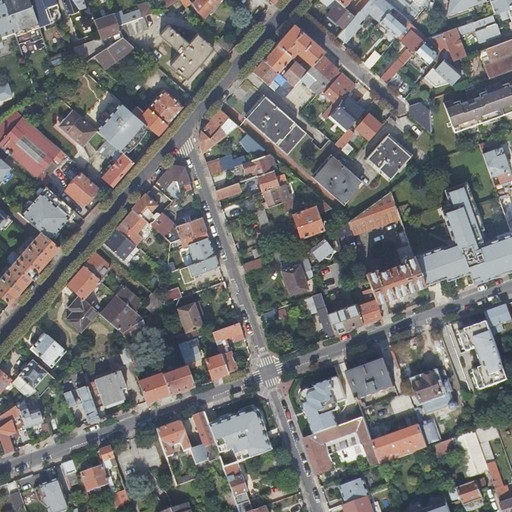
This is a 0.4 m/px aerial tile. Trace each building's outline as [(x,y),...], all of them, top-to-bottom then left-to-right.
[(0,0),(0,48),(4,47),(0,38),(14,33),(2,0),(0,0)] [(2,0),(14,33),(18,44),(29,40),(30,43),(43,38),(39,27),(29,0),(2,0)] [(29,0),(39,27),(62,19),(55,0),(29,0)] [(61,0),(66,14),(84,7),(81,0),(61,0)] [(138,9),(141,17),(143,16),(153,13),(152,8),(163,4),(161,0),(155,0),(155,2),(150,4),(147,1),(137,5),(138,9)] [(161,0),(163,4),(164,9),(177,0),(161,0)] [(195,0),(192,4),(199,9),(198,10),(205,16),(219,0),(195,0)] [(368,0),(359,0),(349,12),(354,16),(359,10),(368,0)] [(374,0),(366,10),(379,22),(389,11),(380,3),(382,1),(380,0),(377,0),(376,0),(374,0)] [(511,0),(449,0),(446,15),(484,1),(484,0),(488,0),(491,6),(494,14),(499,12),(500,12),(511,7),(511,0)] [(343,6),(337,1),(330,9),(326,14),(343,29),(354,16),(349,12),(343,6)] [(511,7),(500,12),(499,12),(502,19),(510,16),(511,21),(508,22),(511,28),(511,27),(511,7)] [(121,10),(113,13),(118,25),(141,17),(138,9),(122,15),(121,10)] [(354,16),(343,29),(335,38),(340,43),(343,40),(345,42),(366,18),(366,16),(359,10),(354,16)] [(389,11),(379,22),(393,34),(393,33),(397,36),(409,22),(396,11),(393,15),(389,11)] [(118,25),(113,13),(94,19),(101,39),(109,36),(110,39),(113,38),(112,35),(120,32),(118,25)] [(453,60),(454,60),(460,58),(465,56),(458,35),(474,29),(478,42),(499,34),(495,22),(494,22),(491,15),(488,16),(481,19),(442,33),(448,48),(451,56),(453,60)] [(141,17),(118,25),(120,32),(122,38),(147,29),(143,16),(141,17)] [(188,44),(167,25),(158,35),(177,51),(176,52),(179,54),(170,64),(186,79),(212,49),(196,34),(188,44)] [(323,51),(293,25),(276,44),(291,56),(296,51),(309,63),(305,68),(307,70),(321,54),(323,51)] [(405,49),(380,78),(386,84),(396,73),(414,52),(424,42),(415,34),(416,32),(413,29),(411,31),(410,30),(400,41),(407,47),(406,49),(405,49)] [(427,38),(424,42),(414,52),(427,64),(433,57),(437,61),(442,55),(448,48),(442,33),(427,38)] [(216,43),(228,53),(234,47),(222,36),(216,43)] [(104,49),(95,56),(104,69),(134,48),(122,38),(104,49)] [(484,65),(489,78),(511,69),(511,45),(511,43),(510,40),(485,49),(490,63),(484,65)] [(79,67),(95,56),(104,49),(102,43),(102,42),(74,52),(79,67)] [(291,56),(276,44),(263,60),(279,73),(292,57),(291,56)] [(451,56),(448,48),(442,55),(444,58),(447,61),(451,56)] [(363,63),(369,68),(379,56),(373,51),(363,63)] [(338,69),(321,54),(307,70),(305,68),(295,59),(281,75),(293,86),(300,79),(317,93),(320,90),(338,70),(338,69)] [(447,61),(444,58),(434,70),(451,85),(461,73),(447,61)] [(279,73),(263,60),(252,71),(268,85),(273,78),(280,84),(275,91),(283,98),(293,86),(281,75),(279,73)] [(341,73),(338,70),(320,90),(323,93),(341,73)] [(347,94),(355,85),(341,73),(323,93),(333,102),(321,116),(325,119),(328,116),(331,112),(345,95),(347,94)] [(396,73),(386,84),(391,88),(401,77),(396,73)] [(511,84),(506,86),(506,84),(501,86),(500,83),(485,88),(486,91),(481,93),(481,95),(473,98),(474,101),(467,103),(466,101),(459,104),(458,102),(453,103),(451,99),(443,101),(454,130),(511,109),(511,84)] [(0,100),(12,96),(7,84),(0,86),(0,100)] [(399,94),(404,99),(411,90),(406,86),(399,94)] [(147,108),(166,124),(182,106),(163,89),(147,108)] [(363,111),(364,109),(347,94),(345,95),(363,111)] [(408,114),(431,134),(429,100),(417,94),(407,105),(408,114)] [(363,111),(345,95),(331,112),(348,128),(363,111)] [(305,133),(263,96),(244,118),(286,155),(305,133)] [(100,125),(95,131),(105,140),(121,154),(146,125),(127,108),(120,102),(114,109),(108,105),(95,121),(100,125)] [(146,125),(157,135),(166,124),(147,108),(143,113),(132,103),(127,108),(146,125)] [(14,110),(0,120),(0,142),(23,118),(14,110)] [(237,126),(219,110),(200,131),(198,144),(202,153),(237,126)] [(95,131),(72,111),(64,120),(59,126),(75,141),(82,147),(95,131)] [(348,128),(331,112),(328,116),(345,131),(348,128)] [(355,128),(368,140),(381,125),(368,113),(361,121),(359,124),(355,128)] [(396,122),(389,116),(386,119),(393,125),(396,122)] [(67,156),(23,118),(0,142),(0,147),(7,154),(9,155),(44,186),(52,176),(50,175),(58,165),(59,166),(67,156)] [(59,126),(64,120),(61,118),(53,127),(72,144),(75,141),(59,126)] [(354,133),(348,128),(345,131),(335,143),(346,153),(351,147),(347,143),(354,133)] [(268,153),(247,134),(241,141),(247,151),(256,158),(268,153)] [(367,158),(391,179),(410,156),(387,136),(367,158)] [(498,137),(478,144),(480,148),(499,141),(498,137)] [(101,178),(111,187),(132,163),(121,154),(105,140),(97,150),(107,158),(110,155),(116,160),(101,178)] [(496,174),(500,184),(511,179),(511,176),(506,161),(504,154),(501,146),(482,153),(490,176),(496,174)] [(0,147),(0,157),(4,161),(9,155),(7,154),(0,147)] [(219,159),(219,160),(223,170),(241,164),(245,162),(241,151),(219,159)] [(268,153),(256,158),(245,162),(241,164),(244,173),(254,170),(256,176),(273,170),(277,168),(271,155),(268,153)] [(345,198),(347,199),(358,188),(356,186),(361,180),(339,161),(340,160),(338,158),(337,159),(332,155),(311,178),(340,203),(345,198)] [(0,157),(0,181),(12,168),(4,161),(0,157)] [(219,160),(206,165),(210,175),(223,170),(219,160)] [(180,194),(191,189),(183,167),(171,165),(156,182),(172,196),(175,198),(180,194)] [(273,170),(256,176),(262,191),(282,184),(286,183),(282,174),(276,176),(273,170)] [(87,198),(91,194),(96,187),(79,173),(65,190),(81,204),(87,198)] [(469,275),(472,284),(511,269),(511,236),(511,234),(498,239),(485,244),(480,230),(483,229),(465,181),(444,188),(475,273),(469,275)] [(238,183),(215,191),(218,199),(240,190),(238,183)] [(284,201),(289,199),(285,187),(283,188),(282,184),(262,191),(266,201),(263,202),(265,208),(266,208),(268,207),(283,202),(284,201)] [(45,187),(21,214),(40,231),(49,239),(73,211),(45,187)] [(412,256),(422,285),(444,277),(445,280),(468,272),(469,275),(475,273),(444,188),(443,189),(447,199),(449,206),(446,207),(440,209),(452,244),(440,248),(439,246),(412,256)] [(347,222),(351,235),(399,218),(390,191),(350,220),(347,222)] [(144,195),(132,209),(149,225),(159,215),(152,208),(155,205),(144,195)] [(296,204),(293,198),(289,199),(284,201),(286,207),(296,204)] [(285,207),(283,202),(268,207),(272,219),(279,216),(277,210),(285,207)] [(317,214),(331,209),(324,202),(318,205),(317,202),(313,203),(314,206),(291,214),(300,237),(323,229),(317,214)] [(266,208),(265,208),(261,209),(257,211),(262,224),(270,221),(266,208)] [(115,228),(135,245),(136,246),(152,227),(149,225),(132,209),(115,228)] [(149,225),(152,227),(170,242),(180,239),(176,226),(160,213),(159,215),(149,225)] [(347,222),(350,220),(342,214),(340,216),(347,222)] [(176,226),(180,239),(183,237),(205,230),(201,217),(176,226)] [(338,228),(344,248),(355,244),(351,235),(347,222),(338,228)] [(115,228),(101,244),(115,256),(119,251),(126,257),(135,245),(115,228)] [(194,252),(197,262),(215,256),(205,230),(183,237),(185,240),(189,239),(192,249),(194,252)] [(0,295),(9,304),(59,247),(49,239),(40,231),(18,257),(12,264),(0,277),(0,295)] [(401,245),(407,243),(403,231),(397,233),(401,245)] [(305,253),(310,268),(324,257),(329,258),(334,249),(326,238),(312,248),(305,253)] [(298,245),(302,254),(305,253),(312,248),(310,243),(305,245),(304,242),(298,245)] [(371,289),(376,302),(422,285),(412,256),(408,245),(397,249),(402,264),(387,270),(386,266),(365,273),(371,289)] [(250,248),(252,258),(259,256),(257,247),(250,248)] [(277,262),(285,260),(280,247),(273,250),(277,262)] [(145,254),(167,273),(168,266),(148,249),(145,254)] [(18,257),(13,252),(6,259),(12,264),(18,257)] [(110,267),(94,253),(82,266),(99,280),(110,267)] [(304,281),(314,278),(310,268),(305,253),(302,254),(279,262),(282,270),(281,271),(290,294),(306,288),(304,281)] [(197,262),(190,265),(194,276),(219,267),(215,256),(197,262)] [(269,265),(276,263),(274,257),(267,259),(269,265)] [(243,266),(245,274),(267,266),(265,261),(262,263),(260,259),(243,266)] [(168,266),(167,273),(176,270),(173,263),(168,265),(168,266)] [(100,288),(104,284),(99,280),(82,266),(66,285),(76,294),(82,299),(97,285),(100,288)] [(116,295),(133,310),(141,302),(123,286),(118,293),(116,291),(114,293),(116,295)] [(165,293),(164,304),(176,300),(180,298),(181,298),(178,288),(165,293)] [(362,324),(381,317),(376,302),(371,289),(362,291),(366,302),(356,306),(362,324)] [(146,307),(151,312),(164,304),(151,293),(146,300),(149,303),(146,307)] [(80,331),(97,312),(82,299),(76,294),(71,300),(73,301),(71,303),(76,307),(71,312),(66,318),(80,331)] [(183,306),(194,303),(191,294),(181,298),(180,298),(182,304),(183,306)] [(326,337),(334,334),(327,314),(319,294),(312,296),(317,312),(326,337)] [(121,333),(143,318),(133,310),(116,295),(99,314),(121,333)] [(311,314),(317,312),(312,296),(303,299),(308,313),(311,314)] [(179,344),(187,341),(196,338),(205,335),(199,317),(202,316),(197,302),(194,303),(183,306),(177,309),(185,332),(176,336),(179,344)] [(334,334),(362,324),(356,306),(355,304),(344,308),(342,302),(334,305),(336,311),(327,314),(334,334)] [(67,308),(71,312),(76,307),(71,303),(67,308)] [(511,316),(507,303),(485,311),(489,320),(493,333),(505,329),(503,323),(510,320),(511,319),(511,316)] [(260,315),(263,323),(276,318),(273,310),(260,315)] [(130,342),(149,335),(143,318),(121,333),(124,339),(126,345),(131,360),(134,369),(139,368),(130,342)] [(493,333),(489,320),(460,330),(467,351),(477,347),(483,366),(474,369),(481,389),(510,379),(496,340),(493,333)] [(212,332),(216,342),(221,340),(233,336),(236,342),(244,339),(238,323),(212,332)] [(51,366),(65,350),(44,332),(43,333),(42,333),(41,334),(40,335),(39,336),(39,337),(38,337),(38,338),(38,339),(33,345),(31,346),(32,347),(33,347),(41,354),(39,356),(51,366)] [(216,342),(220,353),(220,354),(226,353),(221,340),(216,342)] [(179,344),(185,363),(200,357),(200,356),(202,355),(198,342),(188,345),(187,341),(179,344)] [(123,363),(131,360),(126,345),(118,348),(123,363)] [(30,348),(39,356),(41,354),(33,347),(32,347),(31,346),(30,348)] [(220,354),(227,373),(238,369),(231,351),(226,353),(220,354)] [(204,359),(211,379),(227,373),(220,354),(220,353),(204,359)] [(170,393),(193,385),(186,364),(166,371),(164,367),(166,366),(163,357),(157,359),(162,373),(170,393)] [(348,371),(360,404),(362,404),(361,399),(395,386),(385,358),(348,371)] [(36,391),(37,396),(41,395),(55,379),(32,359),(17,375),(18,375),(35,391),(36,391)] [(14,406),(24,399),(27,397),(8,381),(9,380),(10,379),(9,379),(0,370),(0,393),(4,397),(9,401),(14,406)] [(87,386),(95,408),(105,405),(121,398),(124,398),(120,388),(125,386),(120,371),(87,383),(87,386)] [(146,402),(170,393),(162,373),(138,381),(146,402)] [(435,373),(425,377),(426,379),(415,382),(422,401),(443,394),(439,383),(440,382),(441,381),(439,375),(437,374),(435,375),(435,373)] [(27,397),(35,391),(18,375),(11,382),(9,380),(8,381),(27,397)] [(306,402),(317,434),(338,426),(335,416),(333,413),(338,411),(339,407),(338,403),(347,400),(339,378),(316,386),(316,387),(307,391),(307,392),(305,397),(305,398),(306,400),(306,402)] [(88,423),(99,419),(95,408),(87,386),(76,390),(79,400),(80,403),(88,423)] [(63,393),(68,407),(76,405),(75,402),(70,391),(63,393)] [(250,397),(235,402),(241,418),(256,413),(250,397)] [(121,398),(105,405),(106,408),(123,402),(121,398)] [(20,413),(25,427),(43,421),(39,408),(29,412),(24,399),(14,406),(20,413)] [(0,440),(5,453),(13,450),(8,435),(7,435),(5,430),(4,427),(6,426),(4,424),(20,413),(14,406),(10,409),(1,415),(0,415),(0,440)] [(216,409),(203,414),(216,448),(221,446),(228,443),(230,443),(228,437),(226,438),(216,409)] [(23,446),(31,443),(25,427),(20,413),(4,424),(6,426),(4,427),(5,430),(10,429),(12,428),(11,426),(15,423),(23,446)] [(203,414),(192,418),(202,445),(190,450),(195,466),(219,457),(216,448),(203,414)] [(370,455),(374,466),(381,464),(373,441),(364,417),(342,424),(338,426),(317,434),(304,438),(317,474),(328,470),(327,469),(333,466),(325,442),(358,430),(367,454),(367,456),(370,455)] [(180,422),(157,430),(167,458),(173,456),(170,450),(172,447),(178,444),(181,446),(183,452),(190,450),(180,422)] [(495,423),(475,430),(480,444),(488,442),(500,437),(495,423)] [(373,441),(381,464),(428,447),(420,424),(373,441)] [(47,438),(52,436),(48,425),(43,427),(47,438)] [(333,466),(367,454),(358,430),(325,442),(333,466)] [(454,437),(458,449),(458,450),(468,477),(475,474),(489,469),(486,459),(480,444),(475,430),(454,437)] [(257,456),(283,446),(277,431),(252,439),(253,445),(257,456)] [(454,437),(433,445),(437,456),(458,449),(454,437)] [(488,442),(480,444),(486,459),(493,457),(488,442)] [(219,458),(223,468),(237,463),(257,456),(253,445),(219,458)] [(104,463),(113,459),(109,448),(100,451),(104,462),(104,463)] [(486,459),(489,469),(504,511),(511,511),(511,498),(505,501),(505,499),(507,495),(493,457),(486,459)] [(108,470),(116,467),(113,459),(104,463),(104,462),(99,464),(100,467),(102,472),(108,470)] [(66,475),(73,473),(76,472),(72,461),(62,465),(66,475)] [(231,492),(238,511),(248,511),(252,511),(246,492),(247,492),(245,486),(244,483),(237,463),(223,468),(231,492)] [(61,485),(68,483),(66,475),(62,465),(55,467),(61,485)] [(87,493),(107,485),(102,472),(100,467),(80,474),(87,493)] [(107,485),(111,497),(117,494),(108,470),(102,472),(107,485)] [(198,472),(175,481),(176,486),(200,478),(198,473),(198,472)] [(68,483),(70,487),(77,484),(73,473),(66,475),(68,483)] [(368,495),(370,495),(364,477),(340,486),(344,496),(346,503),(368,495)] [(483,477),(477,480),(448,490),(453,502),(463,499),(465,504),(484,497),(481,490),(485,489),(487,488),(483,477)] [(116,508),(129,504),(125,491),(117,494),(111,497),(116,508)] [(226,494),(232,511),(238,511),(231,492),(226,494)] [(15,510),(24,506),(19,493),(10,496),(15,510)] [(346,503),(344,504),(346,511),(374,511),(368,495),(346,503)] [(451,511),(448,502),(433,507),(434,511),(431,511),(426,511),(425,510),(420,511),(451,511)]
